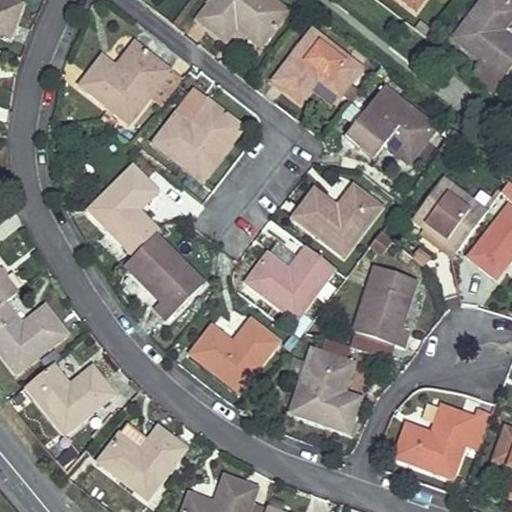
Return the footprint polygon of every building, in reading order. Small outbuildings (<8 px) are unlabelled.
[(21,6),(5,0),(0,0),(0,35),(9,39),(21,6)] [(257,48),(285,14),(267,0),(213,0),(196,22),(226,46),(237,32),(257,48)] [(400,0),(418,12),(426,0),(400,0)] [(511,7),(502,0),(485,0),(455,38),(505,77),(511,68),(511,39),(502,32),(511,19),(511,7)] [(361,72),(313,34),(273,84),(302,106),(319,85),(339,100),(343,95),(353,104),(361,94),(350,86),(361,72)] [(117,64),(132,44),(121,37),(107,56),(117,64)] [(138,47),(118,71),(105,61),(82,88),(129,127),(151,101),(172,76),(165,70),(138,47)] [(151,101),(161,110),(192,69),(175,56),(165,70),(172,76),(151,101)] [(503,81),(482,66),(474,76),(494,91),(503,81)] [(410,165),(437,130),(385,89),(346,139),(376,162),(387,147),(410,165)] [(209,103),(190,126),(177,116),(155,145),(204,183),(244,130),(209,103)] [(460,158),(471,145),(458,135),(448,148),(460,158)] [(156,230),(156,229),(157,228),(133,209),(150,188),(125,168),(85,217),(135,258),(156,230)] [(413,219),(457,255),(486,215),(444,181),(413,219)] [(511,212),(511,211),(511,187),(508,184),(497,200),(511,212)] [(357,185),(341,205),(320,188),(297,217),(344,255),(383,206),(357,185)] [(511,215),(508,212),(469,263),(494,282),(511,260),(511,261),(511,215)] [(209,273),(156,230),(135,258),(125,269),(165,302),(159,309),(171,319),(209,273)] [(392,240),(383,232),(373,246),(382,253),(392,240)] [(249,282),(299,320),(338,269),(309,247),(292,269),(271,254),(249,282)] [(410,334),(401,331),(418,284),(376,269),(354,332),(356,333),(396,347),(405,350),(410,334)] [(0,311),(6,307),(12,303),(18,298),(0,275),(0,311)] [(6,307),(0,311),(0,356),(16,376),(66,338),(45,311),(22,328),(6,307)] [(255,318),(237,341),(216,325),(195,353),(245,391),(284,340),(255,318)] [(396,347),(356,333),(351,346),(392,360),(396,347)] [(311,349),(289,413),(346,433),(359,398),(343,392),(352,363),(344,360),(349,349),(327,341),(323,353),(311,349)] [(91,373),(80,381),(69,389),(55,369),(26,392),(63,438),(113,401),(91,373)] [(429,435),(404,426),(393,458),(450,479),(462,447),(478,452),(490,417),(475,411),(473,418),(439,406),(429,435)] [(493,418),(490,417),(478,452),(481,453),(493,418)] [(155,429),(146,439),(138,450),(118,436),(96,463),(146,501),(184,450),(155,429)] [(511,431),(506,429),(493,463),(511,470),(511,489),(509,499),(511,499),(511,431)] [(183,511),(248,511),(250,507),(256,489),(223,477),(214,503),(189,496),(183,511)]
